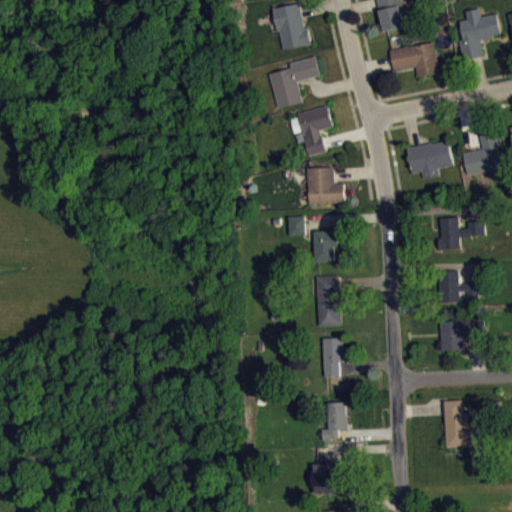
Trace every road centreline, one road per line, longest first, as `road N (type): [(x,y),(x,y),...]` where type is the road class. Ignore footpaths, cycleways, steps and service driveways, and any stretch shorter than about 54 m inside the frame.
road 1 (residential): [(402,511),(390,205),(378,121),(345,0)]
road 2 (residential): [(378,121),(511,91)]
